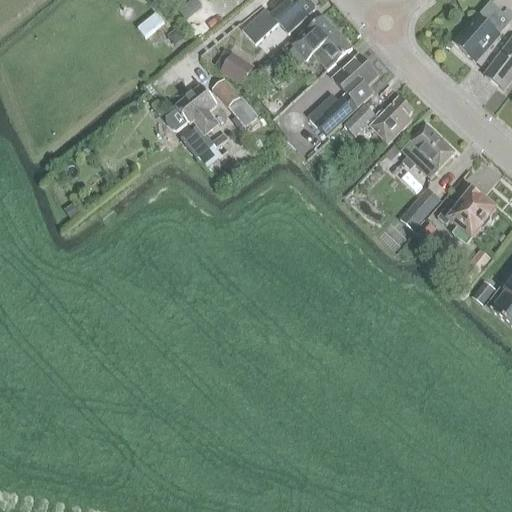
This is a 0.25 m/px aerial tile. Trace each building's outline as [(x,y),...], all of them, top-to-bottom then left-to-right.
[(242,35),(254,48),(278,27),(288,37),(315,12),(303,0),(293,0),(292,2),(290,0),(287,0),(269,17),(265,13),(242,35)] [(510,24),(489,6),(477,20),(476,20),(452,47),(475,66),(498,39),(498,38),(510,24)] [(351,52),(321,20),(305,35),(306,35),(291,48),(306,64),(312,59),(326,75),(351,52)] [(511,41),(484,79),(503,93),(511,81),(511,41)] [(308,121),(326,141),(371,98),(365,91),(377,80),(358,59),(332,83),(346,97),(338,104),(332,98),(316,112),(317,113),(308,121)] [(243,64),(231,83),(241,89),(253,70),(243,64)] [(212,92),(243,131),(256,121),(240,101),(239,102),(223,84),(212,92)] [(196,162),(213,148),(205,138),(218,128),(208,115),(216,108),(201,89),(174,111),(176,113),(165,121),(166,126),(171,133),(176,135),(187,126),(188,128),(193,125),(197,130),(181,143),(196,162)] [(367,128),(370,131),(387,148),(410,124),(406,120),(412,115),(398,101),(382,118),(378,114),(374,119),(363,108),(342,129),(354,141),(367,128)] [(248,137),(261,127),(256,121),(243,131),(248,137)] [(454,156),(426,129),(400,155),(406,161),(401,166),(409,174),(414,168),(429,183),(454,156)] [(241,171),(251,163),(240,149),(230,157),(241,171)] [(427,192),(405,217),(418,228),(439,203),(427,192)] [(446,229),(449,225),(458,232),(453,238),(466,248),(470,243),(472,244),(495,214),(472,195),(459,211),(450,205),(437,222),(446,229)] [(69,222),(78,216),(71,207),(63,213),(69,222)] [(425,224),(414,237),(423,245),(434,233),(425,224)] [(469,286),(482,270),(473,262),(460,278),(469,286)] [(486,309),(491,313),(490,314),(511,330),(511,283),(504,294),(500,291),(486,309)] [(484,286),(471,301),(481,309),(493,293),(484,286)]
